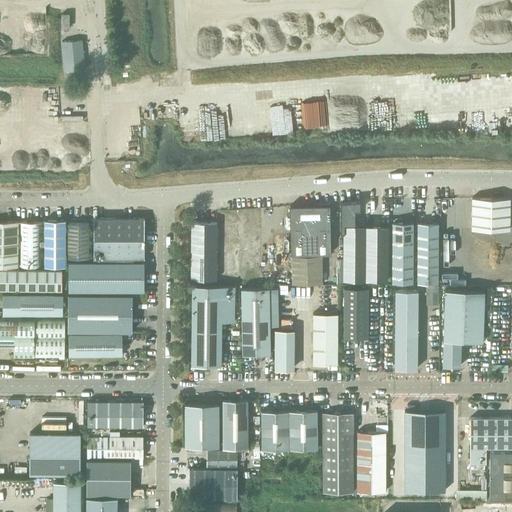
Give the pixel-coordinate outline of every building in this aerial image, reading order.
[(82,39),(62,41),(64,71),(84,69),(82,39)] [(510,229),(510,198),(472,197),(472,229),(510,229)] [(389,282),(390,220),(390,199),(371,199),(371,224),(354,224),(354,210),(360,210),(360,200),(340,202),(340,284),(359,284),(359,281),(369,281),(369,282),(389,282)] [(331,255),(330,204),(290,205),(291,255),(292,255),(322,255),(331,255)] [(264,207),(240,208),(240,220),(265,219),(264,207)] [(144,258),(144,227),(144,217),(94,217),(94,257),(144,258)] [(65,265),(65,219),(44,219),(44,265),(65,265)] [(18,247),(18,239),(18,221),(0,220),(0,269),(7,269),(7,266),(18,266),(18,247)] [(41,266),(41,221),(20,221),(20,239),(18,239),(18,247),(20,247),(20,266),(41,266)] [(88,258),(89,222),(68,222),(68,258),(88,258)] [(216,279),(217,222),(191,222),(191,279),(216,279)] [(412,282),(413,222),(393,222),(392,282),(412,282)] [(437,282),(438,222),(418,222),(417,282),(437,282)] [(289,282),(289,235),(274,235),(274,258),(270,258),(270,282),(289,282)] [(322,283),(322,255),(292,255),(292,283),(322,283)] [(144,261),(68,261),(68,290),(131,290),(144,290),(144,261)] [(0,289),(62,290),(62,269),(7,269),(0,269),(0,289)] [(234,321),(235,286),(192,285),(191,320),(191,365),(221,365),(222,321),(234,321)] [(269,287),(241,287),(242,354),(270,353),(269,287)] [(368,338),(368,288),(344,288),(344,338),(368,338)] [(417,368),(417,290),(395,289),(395,368),(417,368)] [(484,290),(444,289),(443,339),(442,364),(460,365),(461,340),(483,340),(484,290)] [(0,314),(61,315),(61,292),(0,291),(0,314)] [(68,330),(131,330),(132,330),(132,294),(68,294),(68,330)] [(337,363),(337,313),(313,312),(312,363),(337,363)] [(65,317),(34,317),(0,316),(0,343),(13,344),(13,358),(33,358),(64,358),(65,317)] [(274,325),(274,364),(292,364),(292,325),(274,325)] [(69,355),(122,355),(122,333),(68,334),(69,355)] [(68,356),(68,371),(91,371),(91,370),(100,370),(100,371),(145,371),(145,360),(122,360),(122,356),(68,356)] [(248,448),(248,399),(239,399),(231,399),(222,399),(222,448),(248,448)] [(143,425),(143,401),(87,400),(87,425),(143,425)] [(184,403),(185,445),(219,445),(219,403),(184,403)] [(322,411),(322,491),(352,492),(352,412),(342,412),(342,403),(332,403),(331,412),(322,411)] [(317,409),(307,409),(299,409),(279,410),(271,410),(261,410),(261,448),(317,447),(317,409)] [(405,449),(404,449),(404,461),(405,461),(405,469),(404,469),(404,481),(405,481),(405,489),(404,489),(404,490),(445,490),(445,489),(444,489),(444,481),(445,481),(445,469),(444,469),(444,461),(445,461),(445,449),(444,449),(444,441),(445,441),(445,429),(444,429),(444,421),(445,421),(445,410),(436,410),(428,410),(420,410),(412,410),(404,410),(404,421),(405,421),(405,429),(404,429),(404,441),(405,441),(405,449)] [(511,446),(511,416),(470,417),(470,463),(486,463),(486,447),(511,446)] [(385,491),(385,431),(357,431),(357,491),(385,491)] [(29,432),(29,473),(80,473),(80,469),(80,432),(29,432)] [(143,456),(143,435),(87,435),(87,457),(143,457),(143,456)] [(237,466),(237,449),(207,449),(206,466),(237,466)] [(511,499),(511,450),(490,451),(490,499),(511,499)] [(130,459),(86,459),(86,493),(130,493),(130,459)] [(237,498),(237,468),(189,468),(189,498),(237,498)] [(79,511),(80,481),(53,480),(53,498),(46,498),(45,511),(79,511)] [(457,487),(457,498),(487,499),(487,488),(457,487)] [(116,511),(117,496),(86,496),(86,511),(116,511)] [(237,511),(237,500),(199,500),(199,511),(237,511)]
